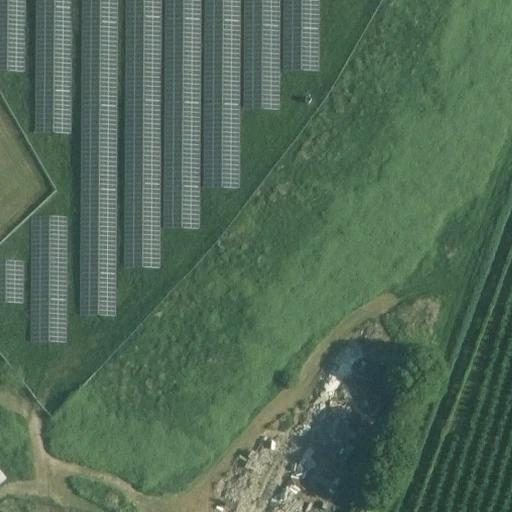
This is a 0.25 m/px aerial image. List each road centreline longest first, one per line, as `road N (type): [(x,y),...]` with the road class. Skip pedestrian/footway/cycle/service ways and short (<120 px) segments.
road 1 (track): [(0,390),(34,426),(40,465),(104,477),(144,502),(179,506),(272,410),(294,401),(347,328),(421,287),(463,288)]
road 2 (track): [(444,348),(511,148)]
